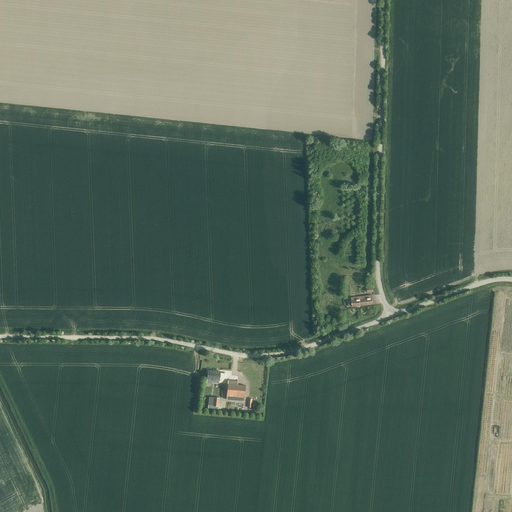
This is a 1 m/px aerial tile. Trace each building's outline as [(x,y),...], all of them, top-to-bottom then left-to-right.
[(373,304),(372,295),(356,297),(356,299),(351,300),(348,301),(348,306),(352,306),(373,304)] [(208,370),(207,379),(216,380),(215,383),(219,383),(220,371),(208,370)] [(244,401),(245,385),(237,385),(237,381),(228,380),(226,399),(244,401)] [(260,395),(261,387),(249,386),(248,394),(260,395)] [(217,410),(218,398),(213,398),(212,404),(209,404),(209,409),(217,410)]
